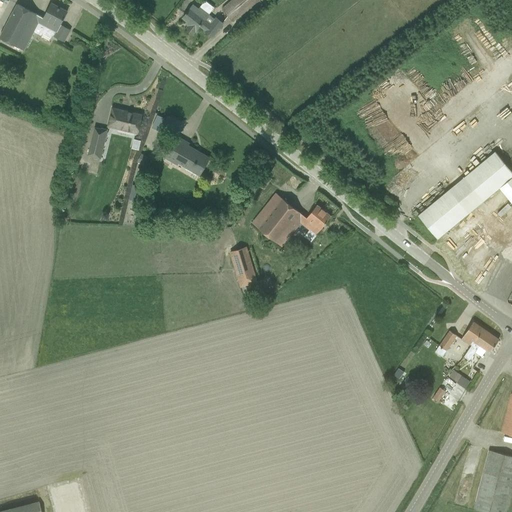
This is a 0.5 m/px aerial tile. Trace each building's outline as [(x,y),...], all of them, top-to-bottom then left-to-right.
[(230,0),(229,2),(221,8),(233,22),(259,0),(230,0)] [(38,15),(20,48),(24,50),(33,33),(41,37),(43,33),(46,27),(54,31),(51,35),(53,36),(53,35),(64,41),(69,31),(59,26),(67,12),(51,3),(43,18),(38,15)] [(16,4),(0,33),(0,37),(20,48),(38,15),(16,4)] [(192,6),(189,10),(183,18),(190,24),(186,29),(192,35),(199,26),(205,30),(206,28),(208,30),(211,26),(217,20),(216,19),(215,21),(200,9),(198,11),(192,6)] [(206,28),(205,30),(206,31),(205,32),(212,37),(222,24),(217,20),(211,26),(208,30),(206,28)] [(112,108),(108,128),(136,134),(141,115),(112,108)] [(94,127),(87,155),(93,156),(93,157),(99,159),(107,130),(94,127)] [(178,138),(173,146),(165,159),(176,165),(177,163),(198,176),(209,158),(187,146),(188,144),(178,138)] [(511,172),(495,152),(418,216),(437,239),(499,187),(511,176),(511,172)] [(136,162),(144,166),(148,157),(140,154),(136,162)] [(254,183),(263,190),(271,179),(262,172),(254,183)] [(511,176),(499,187),(511,203),(511,176)] [(276,193),(270,201),(252,223),(281,247),(300,223),(316,235),(331,216),(316,205),(306,218),(276,193)] [(496,217),(507,206),(501,199),(489,211),(496,217)] [(236,251),(230,252),(231,256),(237,279),(255,274),(247,251),(237,254),(236,251)] [(489,352),(498,340),(472,322),(461,338),(469,344),(471,345),(464,356),(469,360),(479,345),(489,352)] [(449,330),(439,345),(434,352),(442,357),(446,350),(456,335),(449,330)] [(446,377),(451,380),(456,373),(450,370),(446,377)] [(439,387),(432,398),(438,402),(445,391),(439,387)] [(501,432),(510,434),(511,434),(511,393),(501,432)] [(473,509),(483,511),(503,511),(511,480),(511,456),(489,450),(473,509)] [(0,511),(41,511),(39,501),(0,511)]
